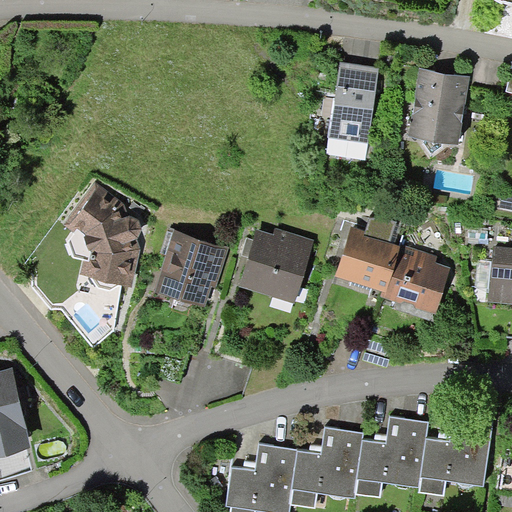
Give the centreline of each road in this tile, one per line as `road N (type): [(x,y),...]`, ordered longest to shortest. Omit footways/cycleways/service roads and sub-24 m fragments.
road 1 (residential): [(0,8),(300,14),(511,42)]
road 2 (residential): [(127,456),(309,398),(433,380),(511,381)]
road 3 (residential): [(0,308),(127,456)]
road 4 (residential): [(127,456),(0,507)]
